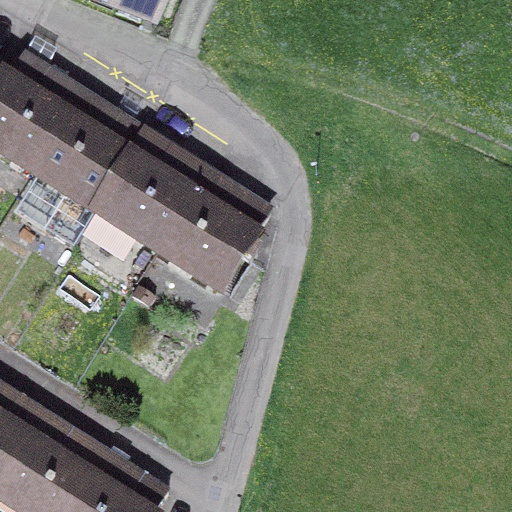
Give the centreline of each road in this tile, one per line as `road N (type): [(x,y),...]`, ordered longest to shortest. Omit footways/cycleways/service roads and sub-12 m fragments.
road 1 (residential): [(25,0),(225,102),(283,160),(293,183),(294,230),(217,511)]
road 2 (track): [(179,73),(275,74),(511,159)]
